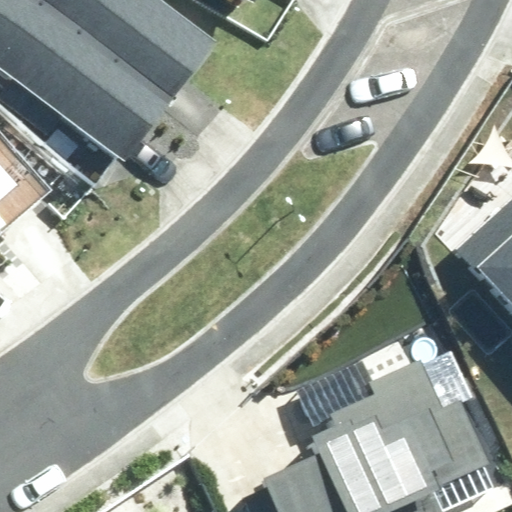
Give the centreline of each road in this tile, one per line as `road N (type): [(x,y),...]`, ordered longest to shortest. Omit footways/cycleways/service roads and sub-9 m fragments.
road 1 (residential): [(488,0),(425,110),(265,293),(174,373),(93,408),(20,412)]
road 2 (residential): [(20,412),(112,302),(257,167),(304,108),(367,0)]
